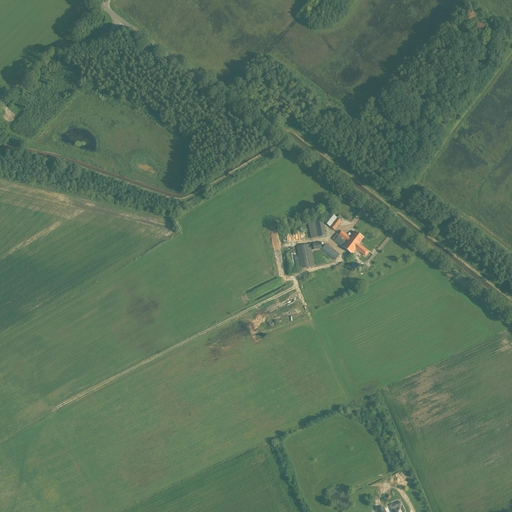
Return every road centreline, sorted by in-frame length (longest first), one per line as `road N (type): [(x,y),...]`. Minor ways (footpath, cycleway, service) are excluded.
road 1 (tertiary): [(511,319),(122,21)]
road 2 (unclassified): [(0,105),(53,53),(102,39),(122,21)]
